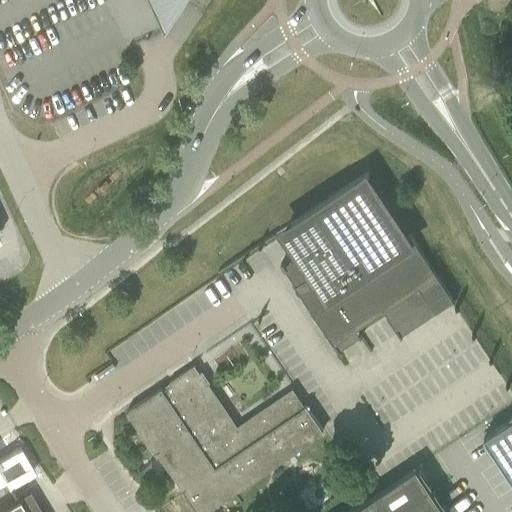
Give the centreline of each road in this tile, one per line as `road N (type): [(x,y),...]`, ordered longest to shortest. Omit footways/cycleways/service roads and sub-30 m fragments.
road 1 (unclassified): [(73,288),(164,222),(226,94)]
road 2 (unclassified): [(106,511),(0,346)]
road 3 (unclassified): [(0,130),(73,288)]
road 4 (unclassified): [(314,10),(258,52),(226,94)]
road 5 (unclassified): [(226,94),(333,40)]
